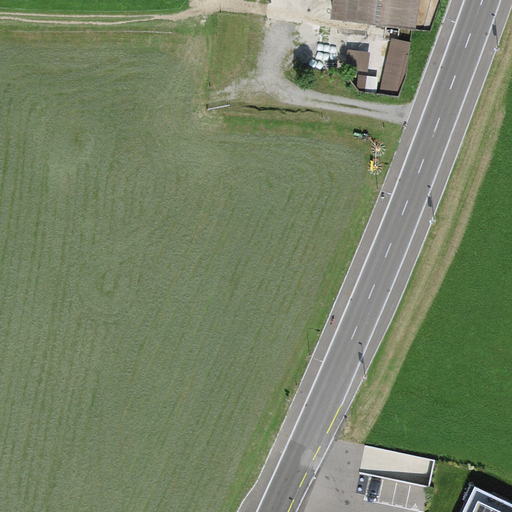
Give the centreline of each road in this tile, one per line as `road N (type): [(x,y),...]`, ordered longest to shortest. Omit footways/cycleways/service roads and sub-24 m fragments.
road 1 (secondary): [(273,511),(350,343),(483,0)]
road 2 (track): [(284,12),(218,3),(193,12),(0,20)]
